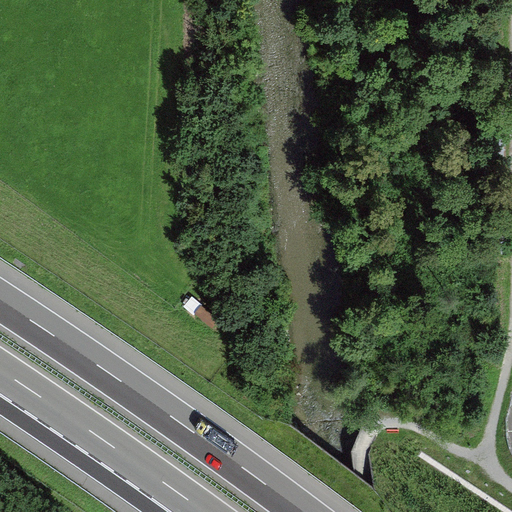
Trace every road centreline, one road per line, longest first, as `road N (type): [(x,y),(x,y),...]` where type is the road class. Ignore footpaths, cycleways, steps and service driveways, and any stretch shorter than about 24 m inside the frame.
road 1 (motorway): [(304,511),(0,298)]
road 2 (motorway): [(0,370),(176,492)]
